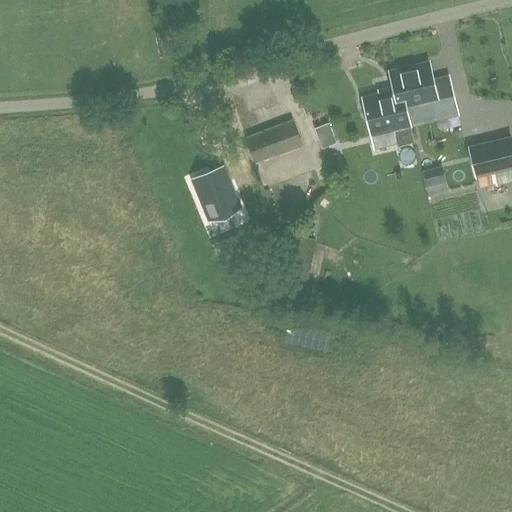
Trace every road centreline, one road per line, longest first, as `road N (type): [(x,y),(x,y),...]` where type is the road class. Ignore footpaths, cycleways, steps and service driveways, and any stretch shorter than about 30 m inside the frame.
road 1 (unclassified): [(0,108),(160,92),(505,0)]
road 2 (track): [(0,329),(407,511)]
